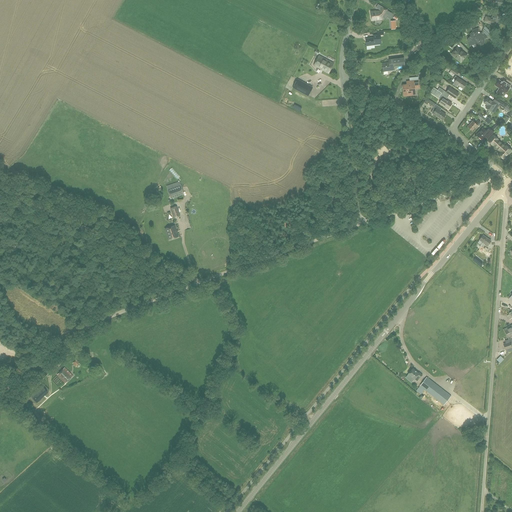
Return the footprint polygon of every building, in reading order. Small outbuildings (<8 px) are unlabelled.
[(387,10),(382,7),(380,11),(376,12),(375,11),(370,11),(371,20),(382,19),(384,15),(391,18),(393,14),(387,10)] [(484,22),(489,24),(497,27),(501,16),(500,16),(501,13),(497,11),(494,11),(491,18),(486,16),(484,22)] [(486,35),(483,33),(482,33),(478,32),(478,28),(477,28),(473,30),(473,31),(470,34),(471,34),(469,38),(471,39),(471,46),(475,44),(476,45),(478,46),(480,46),(482,45),(483,44),(484,42),(484,41),(484,39),(487,38),(486,36),(486,35)] [(373,38),(365,39),(366,46),(375,45),(374,44),(381,43),(381,44),(382,44),(381,43),(380,35),(383,35),(383,31),(377,32),(377,35),(373,35),(373,38)] [(449,42),(447,44),(452,48),(453,46),(458,40),(453,36),(449,42)] [(420,51),(428,46),(425,42),(424,42),(417,47),(420,51)] [(461,62),(467,55),(457,47),(451,54),(461,62)] [(329,74),(334,64),(320,56),(314,66),(329,74)] [(394,66),(404,65),(404,58),(389,59),(390,62),(383,63),(384,71),(395,70),(394,66)] [(454,80),(455,81),(454,83),(453,85),(456,87),(458,85),(463,89),(466,83),(457,77),(455,76),(453,79),(454,79),(454,80)] [(437,82),(441,85),(442,85),(445,80),(440,77),(437,82)] [(308,95),(312,88),(298,80),(293,87),(308,95)] [(406,85),(403,85),(404,96),(411,95),(411,93),(415,92),(415,88),(420,88),(419,80),(418,80),(410,81),(410,84),(406,85)] [(499,80),(495,85),(499,88),(496,92),(502,96),(505,92),(506,93),(511,86),(509,84),(503,81),(503,82),(499,80)] [(439,88),(437,90),(442,93),(448,97),(449,95),(450,95),(455,98),(458,93),(449,87),(446,92),(444,90),(439,88)] [(437,90),(434,95),(438,98),(441,100),(439,102),(448,109),(452,103),(447,100),(446,100),(448,97),(442,93),(437,90)] [(487,105),(485,107),(491,111),(497,103),(493,101),(492,101),(487,98),(484,103),(487,105)] [(446,114),(440,110),(441,108),(436,104),(430,100),(428,103),(434,107),(434,108),(435,109),(433,113),(442,120),(446,114)] [(497,104),(504,109),(509,112),(511,109),(507,106),(500,101),(497,104)] [(472,131),(480,122),(478,120),(476,123),(473,120),(467,126),(472,131)] [(483,128),(477,135),(482,140),(484,137),(486,135),(489,137),(493,132),(489,128),(487,131),(486,130),(483,128)] [(469,140),(472,132),(466,130),(463,138),(469,140)] [(509,148),(508,149),(498,140),(498,139),(493,135),(488,141),(493,145),(501,151),(498,154),(503,159),(508,153),(509,153),(511,151),(509,148)] [(180,182),(166,186),(170,199),(184,194),(180,182)] [(171,208),(175,218),(180,216),(177,206),(171,208)] [(169,240),(179,237),(176,226),(166,229),(169,240)] [(487,246),(491,241),(483,235),(479,240),(482,242),(482,243),(487,246)] [(483,248),(480,251),(487,256),(490,253),(483,248)] [(511,340),(510,337),(511,336),(511,329),(510,326),(504,329),(504,330),(508,338),(510,342),(509,342),(503,344),(505,350),(511,347),(511,344),(511,343),(511,340)] [(497,359),(501,363),(505,359),(501,355),(497,359)] [(470,371),(474,365),(466,358),(461,364),(470,371)] [(57,375),(65,383),(73,376),(65,367),(57,375)] [(408,374),(405,378),(411,383),(414,379),(417,376),(419,378),(422,375),(419,372),(418,373),(412,368),(410,370),(409,370),(407,372),(408,373),(408,374)] [(419,386),(443,405),(450,396),(426,377),(419,386)] [(30,395),(31,396),(29,398),(35,403),(36,402),(37,403),(48,392),(47,391),(49,389),(45,385),(44,384),(42,386),(41,385),(30,395)]
